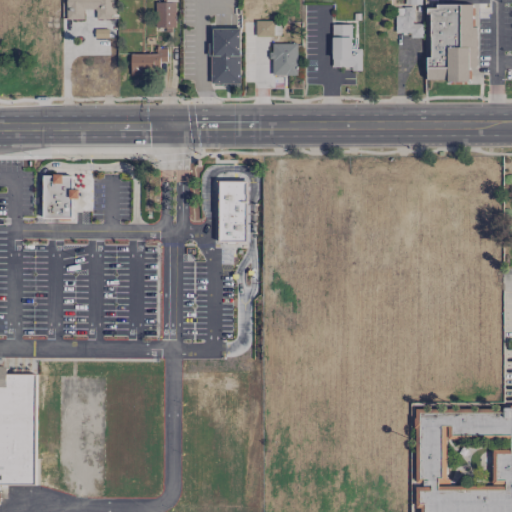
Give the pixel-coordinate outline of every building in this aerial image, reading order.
[(114,0),(65,0),(65,19),(83,19),(83,9),(95,9),(95,18),(114,18),(114,0)] [(175,2),(155,2),(154,27),(174,27),(175,2)] [(472,5),(429,5),(430,57),(426,57),(426,81),(469,81),(469,67),(476,67),(475,26),(472,26),(472,5)] [(422,37),(422,23),(413,23),(413,7),(395,7),(395,33),(410,33),(410,37),(422,37)] [(361,69),(361,49),(351,49),(350,24),(330,25),(331,69),(361,69)] [(239,28),(212,29),(212,42),(210,42),(210,84),(240,84),(239,28)] [(130,53),(130,71),(159,71),(159,61),(166,62),(166,48),(156,48),(156,54),(130,53)] [(43,218),(72,218),(73,198),(79,198),(79,187),(74,187),(73,174),(54,174),(53,176),(44,175),(43,218)] [(219,179),(248,179),(248,242),(219,243),(219,179)] [(0,484),(37,484),(38,373),(8,372),(7,364),(0,364),(0,484)] [(511,511),(511,408),(415,408),(415,485),(416,485),(415,511),(511,511)]
